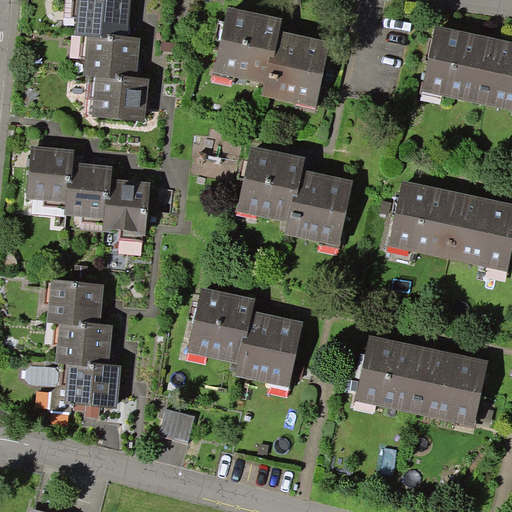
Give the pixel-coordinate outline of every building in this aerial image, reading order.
[(127,1),(114,0),(67,0),(65,36),(78,35),(73,76),(87,77),(83,115),(139,121),(144,78),(135,77),(138,42),(124,38),(127,1)] [(282,18),(223,6),(209,72),(254,81),(254,94),(319,107),(333,41),(279,30),(282,18)] [(511,46),(432,31),(420,93),(511,111),(511,46)] [(304,163),(248,149),(232,213),(283,226),(280,237),(339,252),(356,186),(301,172),(304,163)] [(71,157),(29,150),(21,198),(61,205),(59,215),(100,222),(98,231),(143,239),(151,191),(105,183),(107,171),(68,164),(71,157)] [(511,260),(511,207),(398,183),(384,245),(510,272),(511,260)] [(98,291),(40,285),(36,322),(54,328),(51,364),(65,365),(61,405),(115,411),(119,371),(105,366),(110,328),(94,326),(98,291)] [(252,307),(198,294),(183,354),(234,367),(233,376),(289,390),(303,330),(250,316),(252,307)] [(491,370),(363,342),(349,406),(477,433),(491,370)] [(164,407),(157,436),(188,443),(195,414),(164,407)]
